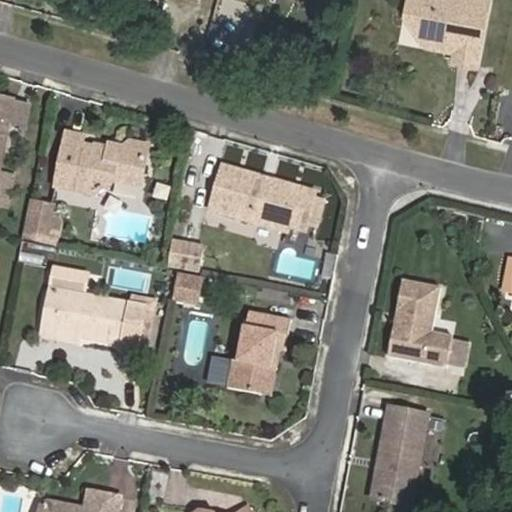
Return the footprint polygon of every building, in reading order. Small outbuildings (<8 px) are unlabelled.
[(456,47),(453,62),(477,67),(489,0),(409,0),(406,16),(427,46),(439,49),(440,44),(456,47)] [(0,97),(0,204),(8,206),(14,177),(0,173),(0,168),(9,125),(13,100),(0,97)] [(30,104),(13,100),(9,125),(25,128),(30,104)] [(67,132),(56,186),(92,194),(118,182),(141,187),(148,152),(110,144),(109,147),(96,145),(94,146),(83,145),(85,136),(67,132)] [(316,193),(224,166),(211,209),(288,232),(290,226),(305,231),(307,226),(312,206),(315,197),(316,193)] [(315,197),(312,206),(307,226),(316,229),(325,200),(315,197)] [(33,202),(25,239),(48,243),(55,206),(33,202)] [(203,249),(173,244),(169,268),(198,274),(203,249)] [(59,288),(51,331),(124,344),(140,347),(147,307),(132,304),(85,295),(89,275),(56,268),(52,287),(59,288)] [(203,279),(181,274),(178,291),(200,295),(203,279)] [(395,324),(388,356),(389,357),(447,369),(454,336),(434,331),(442,287),(404,279),(397,313),(402,314),(399,325),(395,324)] [(133,297),(132,304),(147,307),(140,347),(124,344),(123,352),(145,356),(156,301),(133,297)] [(244,325),(237,361),(233,360),(227,388),(263,395),(268,368),(273,369),(279,332),(290,334),(292,319),(250,311),(248,326),(244,325)] [(390,408),(373,499),(412,507),(420,470),(430,415),(390,408)] [(118,511),(121,498),(90,492),(86,509),(50,502),(42,506),(41,511),(118,511)]
